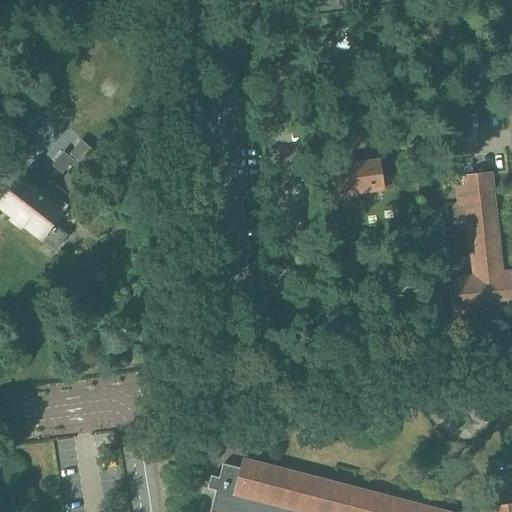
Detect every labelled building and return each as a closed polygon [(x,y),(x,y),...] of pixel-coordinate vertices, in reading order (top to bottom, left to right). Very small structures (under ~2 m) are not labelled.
[(81,143),(70,156),(80,164),(91,151),(81,143)] [(63,154),(52,167),(62,175),(73,162),(63,154)] [(382,191),(378,162),(339,168),(344,197),(382,191)] [(472,276),(449,278),(450,289),(454,318),(511,311),(511,301),(511,289),(509,273),(502,274),(492,174),(455,178),(457,204),(463,204),(468,246),(469,246),(472,276)] [(39,195),(19,178),(0,201),(0,209),(54,253),(68,236),(55,226),(85,188),(68,175),(57,189),(49,182),(39,195)] [(205,459),(215,461),(220,444),(210,441),(205,459)] [(437,511),(242,461),(240,469),(222,465),(218,478),(210,477),(207,489),(215,491),(209,511),(437,511)]
